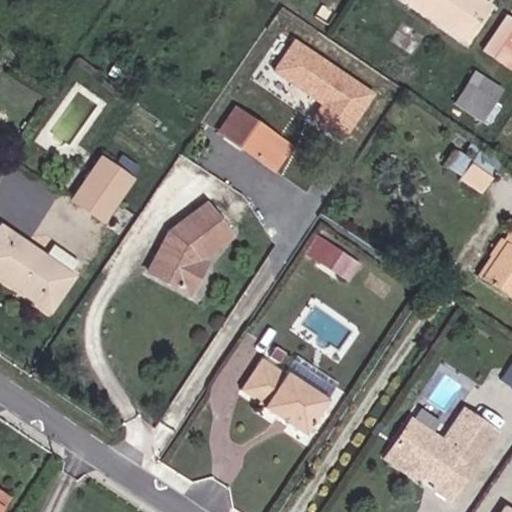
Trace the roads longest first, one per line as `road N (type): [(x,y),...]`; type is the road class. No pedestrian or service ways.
road 1 (unknown): [(139,474),(151,414),(114,345),(114,290),(199,176),(234,156)]
road 2 (residential): [(0,381),(195,511)]
